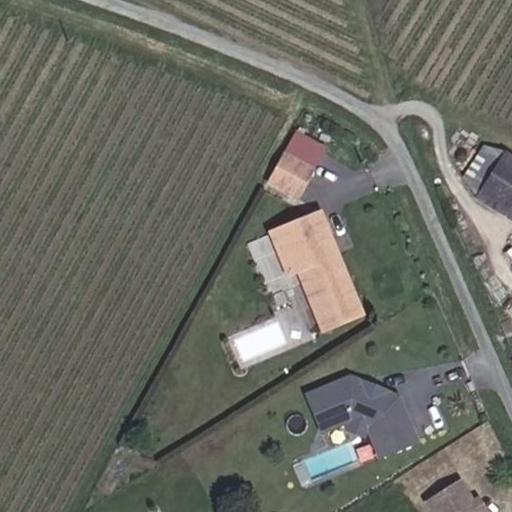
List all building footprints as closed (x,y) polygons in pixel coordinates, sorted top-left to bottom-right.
[(322,145),(291,128),(276,156),(307,172),(322,145)] [(511,155),(508,153),(485,145),(466,177),(481,197),(511,215),(511,155)] [(322,213),(315,216),(332,256),(338,253),(322,213)] [(283,229),(289,246),(280,249),(290,273),(300,269),(325,329),(363,313),(338,253),(332,256),(315,216),(283,229)] [(289,246),(283,229),(273,233),(280,249),(289,246)] [(356,374),(308,392),(319,433),(339,427),(373,435),(384,458),(420,441),(402,395),(356,374)] [(306,480),(363,460),(357,442),(299,462),(306,480)] [(500,511),(486,486),(479,475),(466,452),(430,473),(453,511),(500,511)] [(491,483),(484,472),(479,475),(486,486),(491,483)] [(247,511),(260,511),(263,511),(255,498),(243,505),(247,511)]
